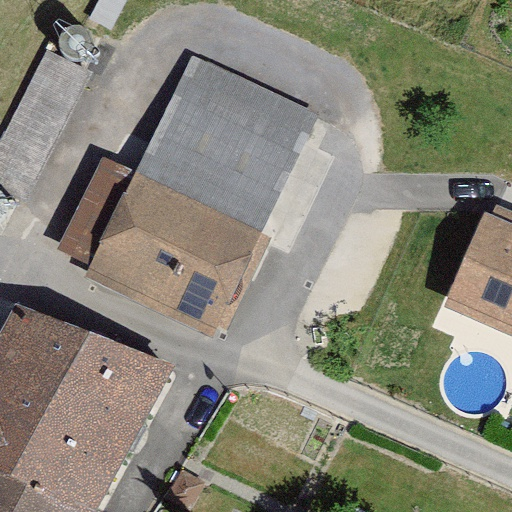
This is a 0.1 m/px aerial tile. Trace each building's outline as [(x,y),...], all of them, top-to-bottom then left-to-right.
[(75,111),(89,66),(40,51),(26,95),(75,111)] [(96,169),(53,265),(215,338),(308,133),(186,79),(137,188),(96,169)] [(511,172),(504,169),(457,276),(511,299),(511,172)] [(0,486),(62,511),(89,511),(173,375),(14,316),(0,341),(0,486)] [(62,511),(0,486),(0,511),(62,511)]
